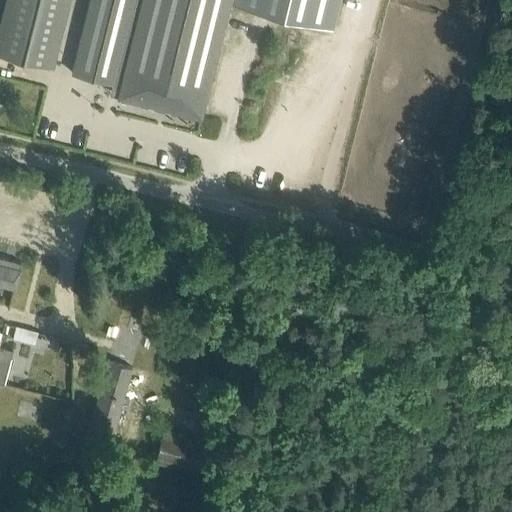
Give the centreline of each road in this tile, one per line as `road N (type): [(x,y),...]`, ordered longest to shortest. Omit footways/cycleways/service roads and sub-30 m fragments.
road 1 (unclassified): [(0,147),(419,258)]
road 2 (track): [(219,155),(264,149),(293,129),(322,97),(371,0)]
road 3 (track): [(419,258),(466,303),(511,393)]
